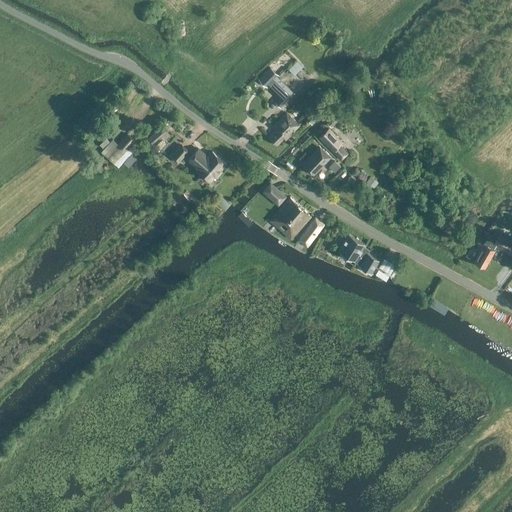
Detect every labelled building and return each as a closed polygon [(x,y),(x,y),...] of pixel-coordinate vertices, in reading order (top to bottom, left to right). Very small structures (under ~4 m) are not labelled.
[(289,78),(303,67),(296,59),(282,70),(289,78)] [(258,79),(266,86),(278,99),(275,102),(281,108),(295,94),(279,76),(270,67),(258,79)] [(276,131),(269,138),(276,145),(283,138),(285,139),(298,125),(286,113),(272,127),(276,131)] [(162,127),(148,139),(152,144),(166,132),(162,127)] [(192,137),(200,137),(201,127),(193,127),(192,137)] [(341,160),(347,153),(337,143),(340,141),(327,129),(318,138),(341,160)] [(128,133),(117,146),(125,153),(137,141),(128,133)] [(172,157),(178,162),(188,150),(182,145),(172,157)] [(304,164),(313,174),(330,157),(320,147),(304,164)] [(198,148),(188,159),(198,168),(196,169),(210,181),(215,176),(217,177),(222,171),(220,170),(226,163),(213,151),(208,157),(198,148)] [(335,172),(340,166),(334,161),(329,167),(335,172)] [(335,185),(341,178),(335,173),(330,180),(335,185)] [(281,202),(286,196),(276,187),(271,193),(281,202)] [(256,201),(265,214),(275,206),(266,194),(256,201)] [(224,208),(228,203),(221,197),(217,202),(224,208)] [(311,216),(290,198),(269,221),(291,239),(311,216)] [(248,220),(242,213),(238,216),(245,223),(248,220)] [(308,247),(326,225),(317,217),(299,239),(308,247)] [(456,238),(463,242),(470,232),(463,228),(456,238)] [(338,250),(341,252),(340,254),(351,261),(352,259),(360,264),(359,265),(361,266),(360,268),(369,273),(370,272),(372,273),(380,260),(362,249),(365,244),(349,234),(338,250)] [(474,262),(485,268),(494,249),(491,248),(493,245),(508,253),(511,246),(511,241),(499,235),(496,241),(487,237),(474,262)] [(497,324),(505,327),(509,315),(501,313),(497,324)]
